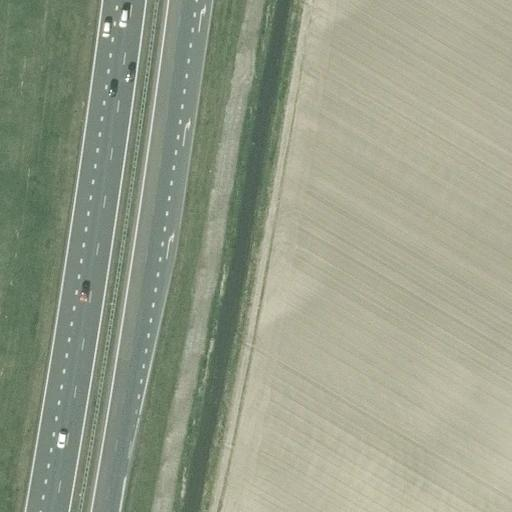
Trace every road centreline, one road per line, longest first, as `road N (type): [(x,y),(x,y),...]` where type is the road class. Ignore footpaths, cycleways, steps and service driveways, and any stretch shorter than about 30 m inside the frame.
road 1 (trunk): [(130,0),(51,511)]
road 2 (trunk): [(104,511),(181,0)]
